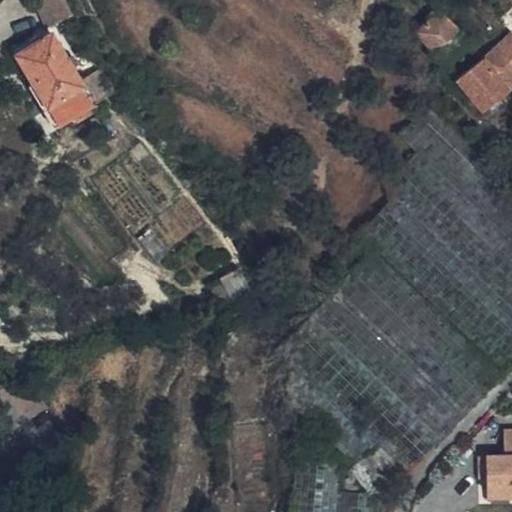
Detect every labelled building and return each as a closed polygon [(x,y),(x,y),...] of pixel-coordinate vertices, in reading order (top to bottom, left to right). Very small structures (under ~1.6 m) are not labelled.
[(56,6),(54,0),(41,0),(35,4),(48,28),(63,20),(56,6)] [(59,0),(54,0),(56,6),(63,20),(69,16),(59,0)] [(417,34),(435,56),(458,34),(434,11),(426,18),(429,22),(417,34)] [(80,81),(90,74),(81,61),(71,66),(52,34),(16,56),(60,124),(94,102),(80,81)] [(435,56),(456,79),(483,57),(458,34),(435,56)] [(483,57),(456,79),(483,108),(511,84),(511,36),(511,35),(485,55),(483,57)] [(511,235),(511,178),(429,101),(399,131),(418,148),(511,235)] [(511,360),(511,235),(418,148),(384,182),(394,191),(360,233),(505,367),(511,360)] [(306,316),(422,460),(503,375),(371,253),(306,316)] [(328,270),(333,272),(337,275),(347,259),(337,254),(328,270)] [(387,429),(422,460),(306,316),(269,356),(290,377),(281,387),(352,458),(355,461),(387,429)] [(505,453),(489,452),(488,472),(487,482),(511,482),(511,428),(507,428),(505,453)] [(416,462),(387,429),(355,461),(349,468),(369,490),(381,492),(416,462)] [(488,472),(489,452),(480,452),(479,472),(488,472)] [(355,461),(352,458),(300,456),(295,510),(294,511),(379,511),(381,492),(369,490),(349,468),(355,461)] [(511,497),(511,482),(487,482),(486,496),(511,497)]
